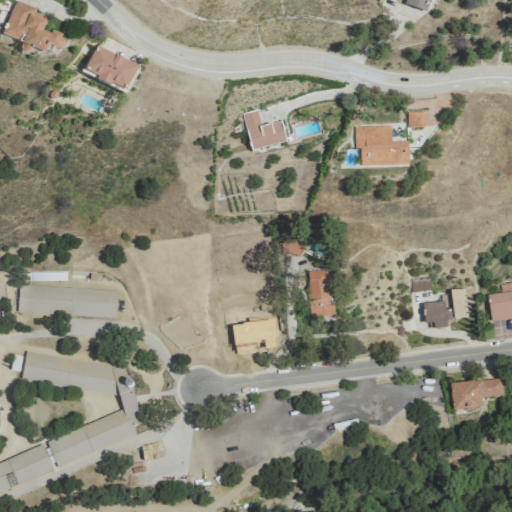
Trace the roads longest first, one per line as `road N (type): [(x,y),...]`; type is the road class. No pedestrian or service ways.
road 1 (residential): [(511,76),(408,83),(310,60),(210,64),(166,52),(98,0)]
road 2 (residential): [(511,348),(202,389)]
